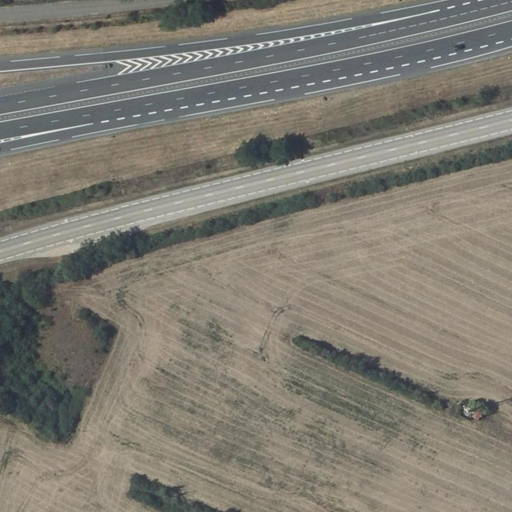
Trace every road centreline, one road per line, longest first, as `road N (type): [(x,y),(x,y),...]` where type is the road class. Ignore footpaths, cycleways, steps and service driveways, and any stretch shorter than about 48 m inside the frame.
road 1 (secondary): [(511,119),(0,251)]
road 2 (motorway): [(511,1),(0,105)]
road 3 (motorway): [(511,0),(0,66)]
road 4 (motorway): [(223,91),(511,29)]
road 5 (motorway): [(0,143),(223,91)]
road 6 (motorway): [(0,131),(223,91)]
road 7 (unclassified): [(0,14),(147,0)]
